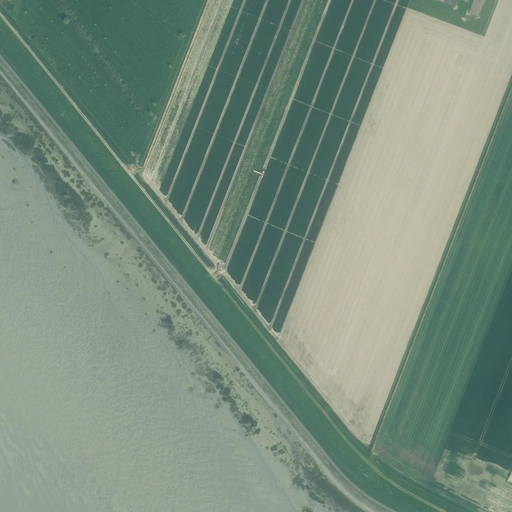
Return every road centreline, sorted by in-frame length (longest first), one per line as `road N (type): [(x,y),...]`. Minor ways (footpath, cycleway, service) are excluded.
road 1 (track): [(214,276),(365,460),(445,511)]
road 2 (track): [(127,171),(214,276),(220,265),(208,255)]
